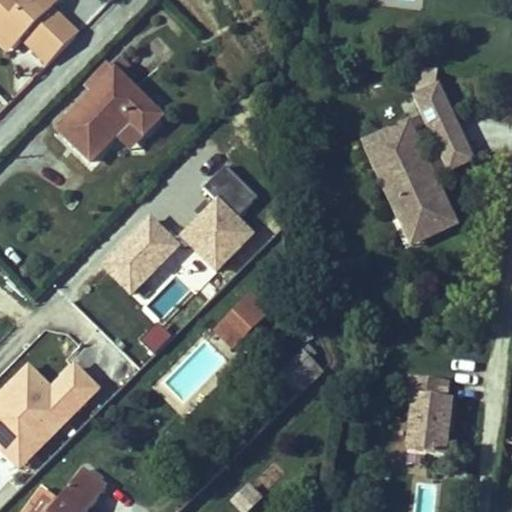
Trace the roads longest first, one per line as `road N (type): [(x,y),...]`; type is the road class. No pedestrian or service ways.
road 1 (unknown): [(481,511),(511,240)]
road 2 (residential): [(0,139),(119,18)]
road 3 (residential): [(204,511),(308,411)]
